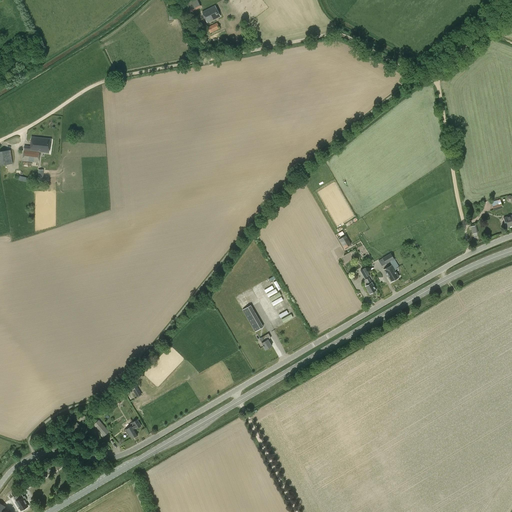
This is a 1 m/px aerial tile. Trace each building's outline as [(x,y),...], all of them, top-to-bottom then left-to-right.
[(190,11),(202,7),(198,0),(196,0),(187,4),(190,11)] [(207,23),(220,17),(215,6),(202,12),(207,23)] [(210,33),(220,29),(217,23),(208,27),(210,33)] [(51,139),(41,138),(41,137),(31,136),(30,146),(24,145),(22,161),(39,163),(40,152),(49,153),(51,139)] [(8,172),(7,165),(13,164),(11,150),(0,151),(0,163),(0,166),(1,166),(2,173),(8,172)] [(351,244),(346,235),(340,239),(345,248),(351,244)] [(348,259),(358,254),(356,249),(345,255),(348,259)] [(391,253),(379,261),(382,266),(390,262),(392,265),(384,270),(391,282),(399,277),(395,270),(399,267),(391,253)] [(370,275),(365,268),(360,270),(365,278),(370,275)] [(372,283),(369,277),(365,279),(368,285),(366,286),(370,294),(376,290),(372,283)] [(285,301),(276,307),(278,311),(279,310),(281,313),(289,308),(285,301)] [(263,327),(251,305),(242,310),(255,332),(263,327)] [(264,341),(262,343),(266,350),(272,346),(268,340),(271,338),(268,333),(262,337),(264,341)] [(142,394),(136,384),(131,387),(137,397),(142,394)] [(108,432),(101,423),(98,420),(94,424),(97,428),(95,429),(99,434),(101,432),(104,436),(108,432)] [(138,435),(134,429),(136,428),(136,429),(141,426),(137,420),(133,423),(134,425),(132,426),(126,429),(125,430),(129,435),(130,435),(132,438),(138,435)] [(25,496),(23,497),(21,493),(14,498),(16,501),(15,502),(18,507),(19,507),(21,510),(22,510),(23,510),(24,509),(24,508),(28,506),(25,501),(27,500),(25,496)]
